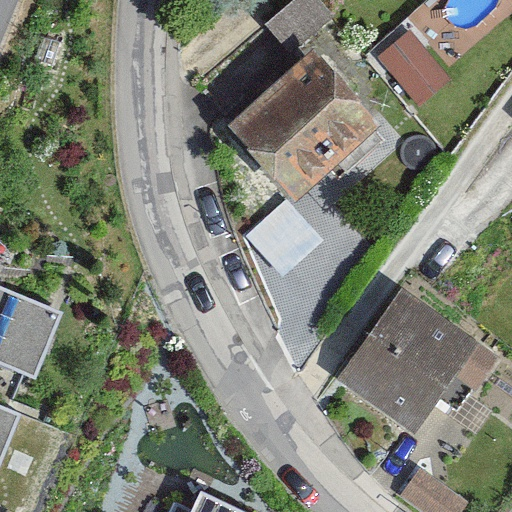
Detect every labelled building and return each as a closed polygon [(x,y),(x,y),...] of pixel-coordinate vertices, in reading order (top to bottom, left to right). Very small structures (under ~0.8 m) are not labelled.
[(422,98),(453,70),(410,22),(378,50),(422,98)] [(314,52),(228,129),(296,204),(382,128),(314,52)] [(511,106),(503,119),(511,126),(511,106)] [(0,364),(35,379),(63,314),(0,287),(0,364)] [(487,359),(384,287),(326,368),(429,440),(487,359)] [(0,469),(22,417),(0,408),(0,469)] [(460,511),(463,508),(410,469),(389,498),(408,511),(460,511)] [(193,511),(244,511),(203,492),(193,511)]
